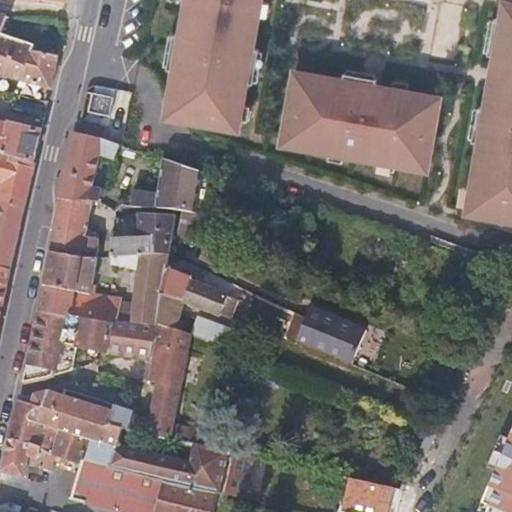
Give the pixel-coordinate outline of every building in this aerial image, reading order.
[(176,0),(161,88),(176,90),(172,116),(231,126),(252,0),(176,0)] [(511,1),(502,0),(496,0),(464,214),(511,221),(511,1)] [(7,17),(0,16),(0,39),(0,38),(34,50),(36,46),(2,34),(5,25),(7,17)] [(55,73),(59,57),(34,50),(0,38),(0,39),(0,74),(51,90),(55,73)] [(394,165),(395,157),(424,163),(434,104),(405,99),(406,92),(318,76),(317,84),(288,79),(277,137),(307,142),(305,150),(394,165)] [(110,118),(114,98),(104,96),(94,94),(89,113),(110,118)] [(128,112),(129,101),(116,99),(114,109),(128,112)] [(9,125),(0,122),(0,153),(35,162),(39,146),(42,130),(10,123),(9,125)] [(107,128),(80,122),(77,134),(104,140),(107,128)] [(77,134),(75,133),(68,158),(60,195),(62,196),(94,202),(100,203),(102,189),(91,187),(100,155),(114,161),(116,160),(120,146),(104,140),(77,134)] [(35,162),(0,153),(0,182),(3,184),(0,196),(0,202),(26,209),(31,186),(37,163),(35,162)] [(203,172),(164,159),(159,194),(133,191),(131,207),(158,209),(183,211),(196,212),(197,208),(202,177),(203,172)] [(204,209),(208,177),(202,177),(197,208),(204,209)] [(94,202),(62,196),(57,223),(52,252),(98,259),(100,239),(87,238),(94,202)] [(26,209),(0,202),(0,218),(22,226),(24,218),(26,209)] [(171,252),(177,216),(139,214),(140,236),(113,239),(112,259),(116,258),(118,258),(170,254),(171,252)] [(0,267),(10,270),(22,226),(0,218),(0,267)] [(92,295),(98,259),(52,252),(48,269),(45,286),(92,295)] [(185,301),(165,294),(171,268),(168,267),(170,254),(118,258),(116,258),(116,266),(141,271),(139,289),(137,304),(118,301),(116,311),(136,314),(134,323),(157,325),(157,324),(158,324),(177,331),(185,301)] [(10,270),(0,267),(0,312),(1,313),(6,292),(10,270)] [(192,280),(193,277),(182,273),(171,268),(165,294),(185,301),(192,280)] [(216,289),(192,280),(185,301),(232,319),(240,298),(216,289)] [(92,295),(45,286),(42,299),(40,311),(81,319),(115,325),(116,321),(134,323),(136,314),(116,311),(118,301),(92,295)] [(75,347),(81,319),(40,311),(35,334),(29,358),(23,382),(25,383),(56,376),(73,370),(78,348),(75,347)] [(307,318),(296,313),(286,339),(297,343),(301,334),(307,318)] [(245,354),(251,336),(242,333),(198,316),(192,334),(192,335),(245,354)] [(347,335),(307,318),(301,334),(342,351),(347,335)] [(110,354),(115,325),(81,319),(75,347),(78,348),(105,353),(110,354)] [(159,384),(151,421),(132,416),(131,418),(128,430),(128,431),(171,441),(171,440),(174,424),(192,335),(177,331),(158,324),(158,326),(157,325),(134,323),(116,321),(115,325),(110,354),(130,357),(149,359),(144,380),(159,384)] [(132,416),(133,412),(115,406),(114,411),(51,391),(27,397),(21,395),(16,417),(11,438),(41,447),(40,448),(55,456),(61,431),(93,442),(87,464),(118,470),(117,472),(167,485),(167,483),(219,494),(225,496),(235,454),(220,450),(197,445),(192,464),(118,447),(124,429),(128,430),(131,418),(132,416)] [(220,450),(224,433),(199,429),(174,424),(171,440),(197,445),(220,450)] [(41,447),(11,438),(6,455),(2,472),(17,475),(25,477),(27,466),(44,470),(51,472),(54,462),(64,465),(62,470),(73,473),(73,471),(79,473),(71,500),(116,511),(214,511),(219,494),(167,483),(167,485),(117,472),(118,470),(87,464),(93,442),(61,431),(55,456),(40,448),(41,447)] [(511,511),(511,432),(509,439),(502,437),(486,468),(496,473),(483,503),(490,506),(487,511),(511,511)] [(371,484),(373,475),(362,472),(360,481),(371,484)] [(360,481),(350,478),(342,510),(350,511),(383,511),(389,488),(371,484),(360,481)]
